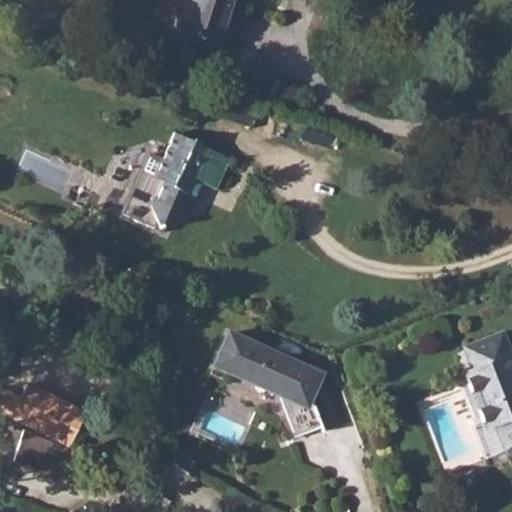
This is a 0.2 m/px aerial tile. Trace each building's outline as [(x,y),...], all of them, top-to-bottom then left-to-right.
[(222,43),(235,0),(187,0),(178,29),(222,43)] [(231,157),(173,133),(161,161),(147,155),(120,214),(165,234),(167,230),(185,223),(188,214),(183,212),(187,203),(185,202),(195,180),(217,189),(231,157)] [(511,449),(511,348),(510,344),(505,345),(497,322),(459,334),(466,357),(458,360),(475,411),(477,418),(483,416),(492,440),(511,449)] [(226,332),(209,370),(281,402),(293,433),(317,424),(310,404),(323,375),(226,332)] [(9,380),(3,394),(0,399),(0,417),(53,439),(67,404),(9,380)] [(79,453),(25,430),(14,455),(68,478),(79,453)]
